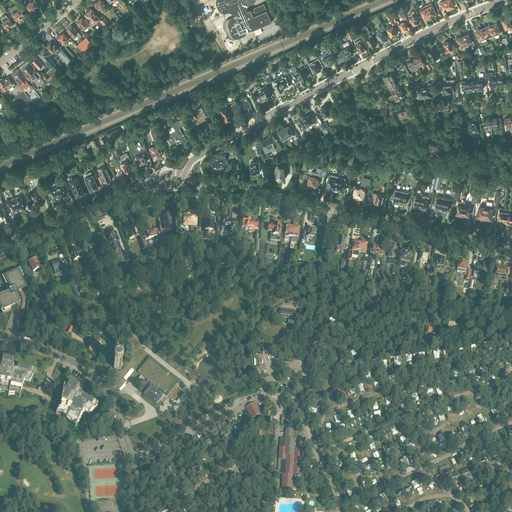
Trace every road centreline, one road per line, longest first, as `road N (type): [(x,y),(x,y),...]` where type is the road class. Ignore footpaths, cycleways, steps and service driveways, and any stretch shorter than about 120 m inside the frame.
road 1 (tertiary): [(511,247),(184,173)]
road 2 (residential): [(136,511),(136,467),(107,392),(73,361),(0,335)]
road 3 (tertiary): [(184,173),(199,155),(361,66)]
road 4 (tertiary): [(0,246),(184,173)]
road 5 (track): [(312,452),(491,382)]
road 6 (residential): [(511,99),(397,114),(384,107),(361,66)]
road 7 (unknown): [(303,420),(467,360)]
road 8 (tertiary): [(361,66),(507,0)]
road 9 (track): [(429,344),(370,352),(348,323),(316,302)]
road 10 (track): [(278,410),(228,475),(189,498)]
